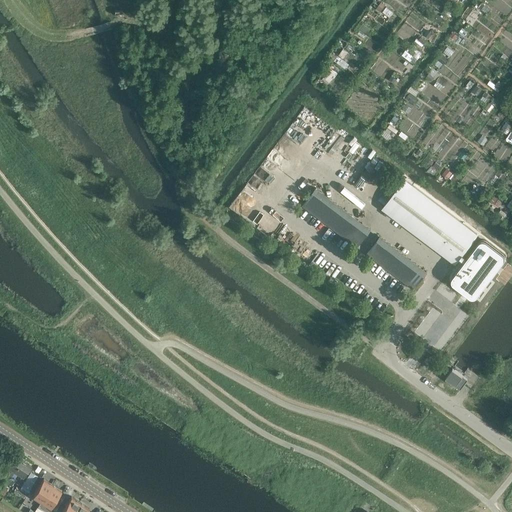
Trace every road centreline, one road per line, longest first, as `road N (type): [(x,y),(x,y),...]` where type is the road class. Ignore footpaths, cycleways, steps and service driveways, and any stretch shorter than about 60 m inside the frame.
road 1 (unclassified): [(511,450),(379,350)]
road 2 (tertiary): [(127,511),(0,429)]
